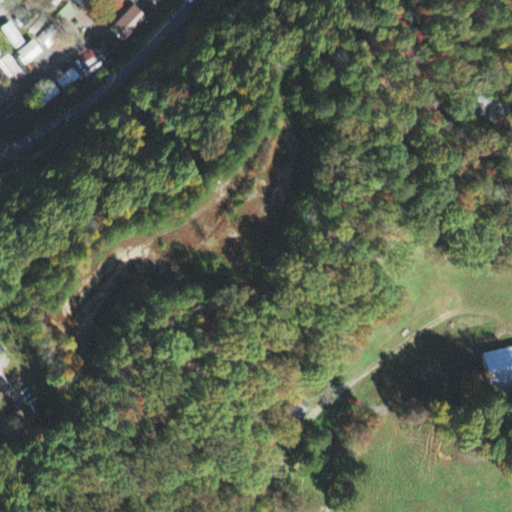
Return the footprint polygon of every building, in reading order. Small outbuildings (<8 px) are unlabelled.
[(62,29),(77,16),(68,5),(53,19),(62,29)] [(122,44),(146,21),(133,7),(109,30),(122,44)] [(25,28),(34,37),(47,23),(37,15),(25,28)] [(0,29),(0,31),(14,52),(24,45),(10,23),(0,29)] [(60,38),(50,27),(36,40),(46,51),(60,38)] [(106,65),(120,55),(110,40),(96,49),(106,65)] [(14,56),(23,68),(42,54),(33,42),(14,56)] [(21,75),(7,56),(0,61),(0,70),(10,84),(21,75)] [(105,70),(96,56),(80,67),(89,80),(105,70)] [(61,92),(80,82),(74,70),(56,81),(61,92)] [(43,109),(61,96),(53,85),(35,97),(43,109)] [(468,102),(462,111),(490,129),(502,111),(479,96),(473,105),(468,102)] [(23,118),(14,105),(0,114),(0,132),(0,133),(23,118)] [(511,373),(511,349),(480,357),(488,390),(511,384),(511,382),(510,374),(511,373)] [(0,396),(0,422),(13,414),(1,395),(0,396)] [(283,422),(299,429),(310,406),(294,398),(283,422)]
